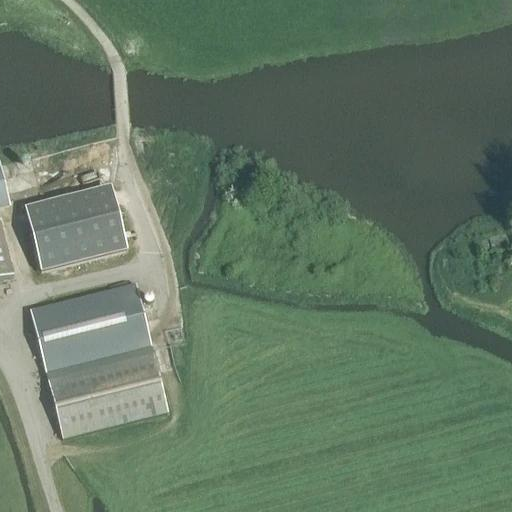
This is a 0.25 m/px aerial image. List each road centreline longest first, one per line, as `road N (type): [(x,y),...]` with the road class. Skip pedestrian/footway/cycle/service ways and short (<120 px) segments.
road 1 (unclassified): [(55,511),(15,375),(0,355)]
road 2 (track): [(64,0),(91,23),(117,67),(122,137)]
